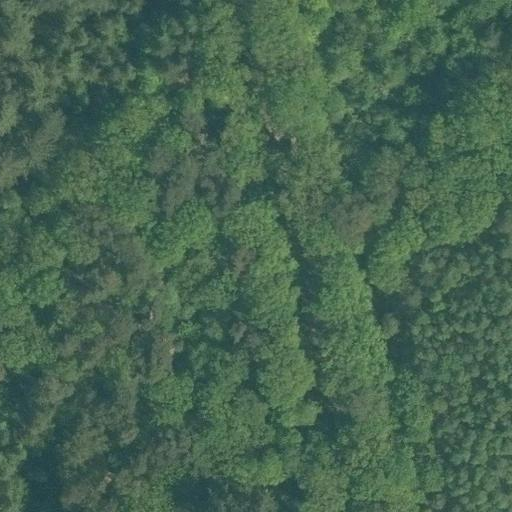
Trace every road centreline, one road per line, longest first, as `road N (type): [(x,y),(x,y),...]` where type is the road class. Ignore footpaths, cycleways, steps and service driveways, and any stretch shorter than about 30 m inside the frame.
road 1 (track): [(369,511),(248,0)]
road 2 (track): [(268,18),(0,256)]
road 3 (track): [(444,511),(345,209)]
road 4 (track): [(302,229),(511,130)]
